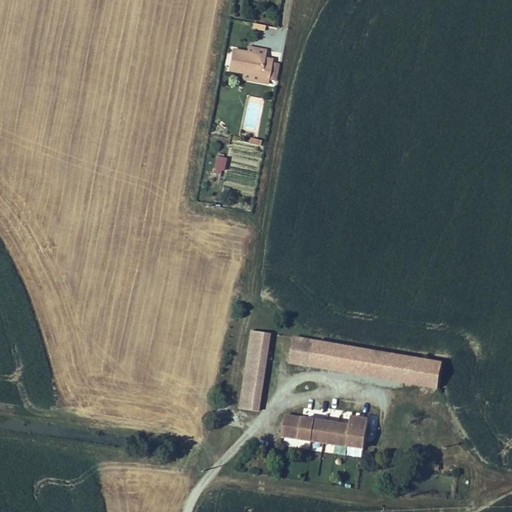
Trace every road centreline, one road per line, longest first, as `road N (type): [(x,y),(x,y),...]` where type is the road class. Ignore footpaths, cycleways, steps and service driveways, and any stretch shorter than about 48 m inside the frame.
road 1 (track): [(328,386),(441,407),(486,465),(511,473)]
road 2 (unclassified): [(279,404),(187,511)]
